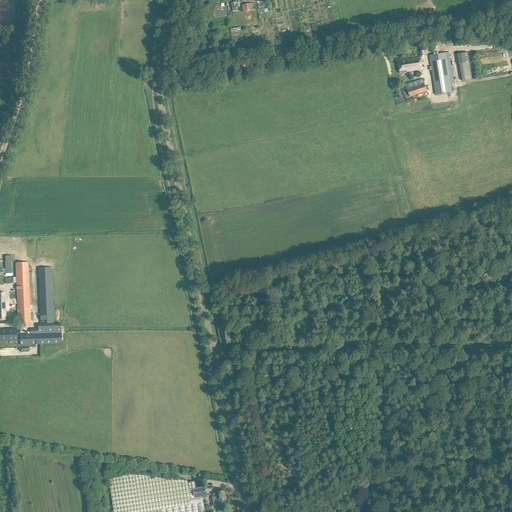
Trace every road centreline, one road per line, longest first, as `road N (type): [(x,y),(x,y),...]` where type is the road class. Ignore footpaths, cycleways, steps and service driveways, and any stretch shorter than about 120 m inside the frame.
road 1 (tertiary): [(212,346),(160,91),(174,0)]
road 2 (unclassified): [(511,342),(212,346)]
road 3 (tertiary): [(246,511),(212,346)]
road 4 (unclassified): [(0,163),(40,0)]
